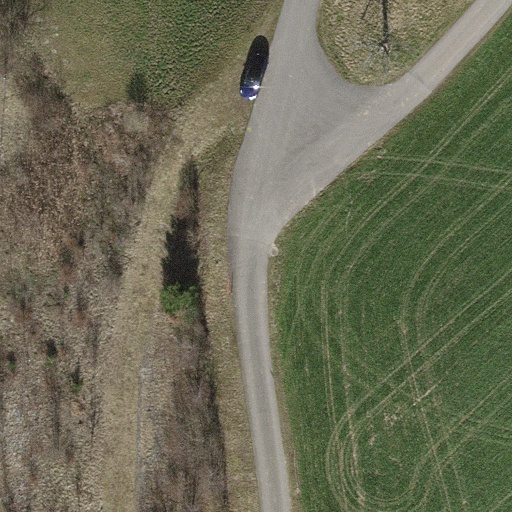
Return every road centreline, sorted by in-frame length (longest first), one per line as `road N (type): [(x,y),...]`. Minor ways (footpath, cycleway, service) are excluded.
road 1 (track): [(295,43),(190,147),(172,185),(136,316),(122,511)]
road 2 (track): [(497,0),(391,110),(257,212)]
road 3 (track): [(257,212),(253,319),(276,511)]
road 4 (track): [(306,0),(257,212)]
